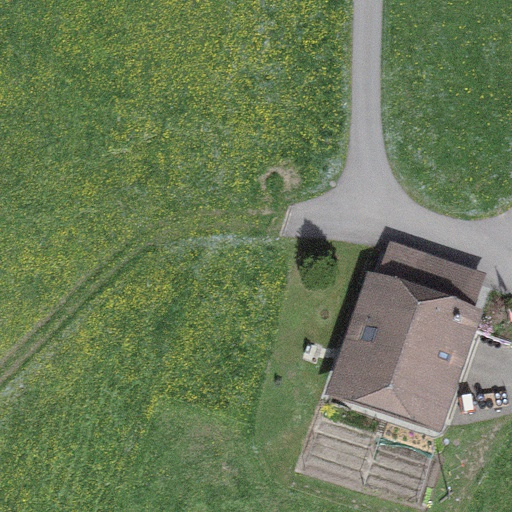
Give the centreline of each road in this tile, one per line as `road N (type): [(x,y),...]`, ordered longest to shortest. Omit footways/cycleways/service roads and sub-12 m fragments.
road 1 (track): [(0,376),(84,293),(164,230),(314,215),(369,200)]
road 2 (track): [(369,200),(367,0)]
road 3 (track): [(369,200),(386,219),(511,266)]
